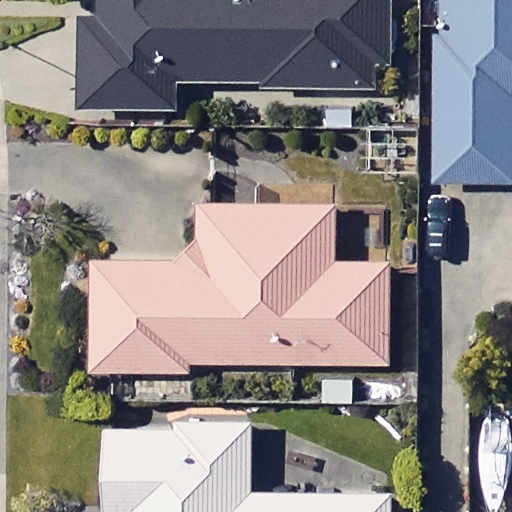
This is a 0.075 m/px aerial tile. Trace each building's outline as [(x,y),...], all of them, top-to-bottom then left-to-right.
[(74,0),(73,104),(173,106),(173,81),(385,84),(386,0),(74,0)] [(511,0),(440,0),(440,29),(428,29),(427,178),(511,178),(511,0)] [(422,125),(366,126),(366,169),(422,169),(422,125)] [(178,240),(178,256),(90,256),(89,371),(187,372),(187,357),(388,358),(388,260),(331,260),(331,201),(196,201),(196,240),(178,240)] [(175,423),(100,424),(100,511),(388,511),(389,489),(249,489),(249,409),(175,409),(175,423)]
